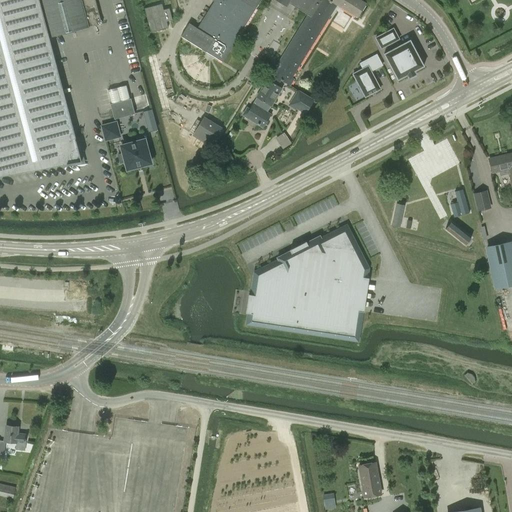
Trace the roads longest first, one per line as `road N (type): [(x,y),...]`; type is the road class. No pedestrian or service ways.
road 1 (tertiary): [(137,245),(192,234),(251,208),(474,92)]
road 2 (unclassified): [(511,456),(210,406)]
road 3 (unknown): [(0,190),(94,180),(100,172),(82,77)]
road 4 (tertiary): [(66,373),(128,317),(138,289),(137,245)]
road 5 (unclassified): [(210,406),(146,397),(106,404),(66,373)]
road 6 (unknown): [(192,0),(153,66),(164,103),(190,118)]
road 7 (tertiary): [(137,245),(95,252),(0,248)]
